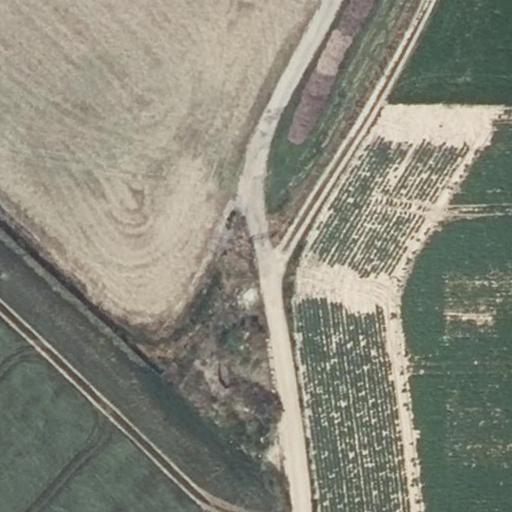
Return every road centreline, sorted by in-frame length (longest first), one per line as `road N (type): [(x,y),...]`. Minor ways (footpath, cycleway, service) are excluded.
road 1 (track): [(423,0),(374,112),(271,271)]
road 2 (unclassified): [(260,226),(303,511)]
